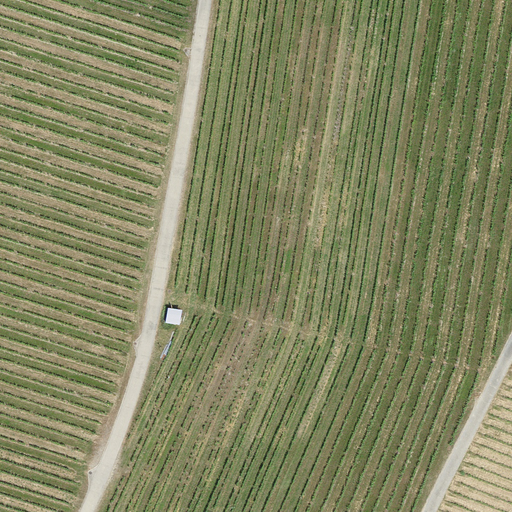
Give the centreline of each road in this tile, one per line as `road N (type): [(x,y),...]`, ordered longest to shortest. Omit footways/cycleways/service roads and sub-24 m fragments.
road 1 (track): [(205,0),(150,329),(86,511)]
road 2 (track): [(511,356),(431,511)]
